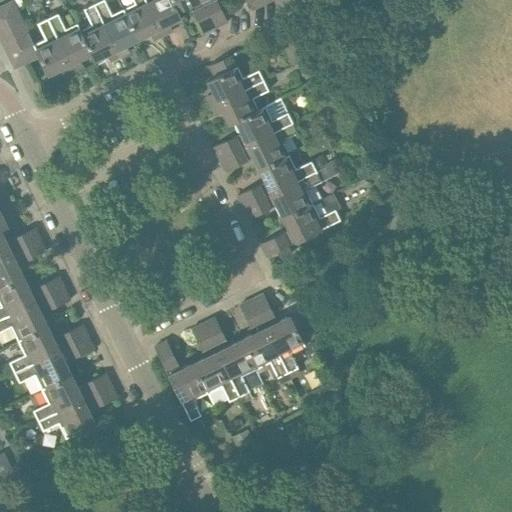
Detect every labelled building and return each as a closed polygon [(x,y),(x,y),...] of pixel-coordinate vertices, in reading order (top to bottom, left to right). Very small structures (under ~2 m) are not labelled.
[(0,18),(18,10),(12,0),(0,5),(0,18)] [(126,45),(137,39),(122,7),(111,13),(104,0),(98,0),(92,3),(119,57),(129,52),(126,45)] [(132,0),(134,2),(122,7),(137,39),(150,33),(153,40),(163,35),(145,0),(132,0)] [(172,31),(169,22),(180,16),(171,0),(145,0),(163,35),(172,31)] [(172,0),(178,11),(190,5),(204,33),(216,27),(202,0),(172,0)] [(202,0),(216,27),(227,22),(216,0),(202,0)] [(264,4),(261,0),(247,0),(252,10),(264,4)] [(119,57),(92,3),(82,8),(89,23),(79,28),(98,67),(119,57)] [(0,31),(23,20),(18,10),(0,18),(0,31)] [(47,17),(73,71),(83,66),(79,59),(91,53),(76,22),(65,28),(57,12),(47,17)] [(28,32),(15,39),(26,62),(39,56),(48,75),(60,69),(64,76),(73,71),(47,17),(36,22),(44,38),(34,43),(28,32)] [(0,31),(0,38),(3,45),(15,39),(28,32),(23,20),(0,31)] [(304,59),(293,37),(281,43),(292,65),(304,59)] [(26,62),(15,39),(3,45),(14,68),(26,62)] [(206,96),(210,105),(264,79),(270,76),(265,67),(259,70),(259,69),(241,77),(231,55),(209,66),(215,77),(207,80),(213,93),(206,96)] [(223,112),(228,123),(265,105),(265,104),(258,108),(253,97),(269,89),(264,79),(210,105),(215,116),(223,112)] [(265,105),(235,120),(241,133),(213,147),(219,158),(292,122),(299,118),(297,113),(292,111),(287,113),(280,98),(265,105)] [(253,157),(259,168),(289,153),(282,140),(297,132),(292,122),(219,158),(225,170),(253,157)] [(242,206),(316,170),(311,160),(295,167),(289,153),(259,168),(265,181),(237,195),(242,206)] [(311,160),(316,170),(327,165),(322,154),(311,160)] [(321,180),(316,170),(242,206),(248,219),(277,205),(282,216),(312,201),(322,197),(315,183),(321,180)] [(322,197),(312,201),(282,216),(289,230),(261,244),(267,256),(277,251),(281,259),(292,253),(288,245),(295,242),(340,220),(334,209),(339,206),(332,192),(322,197)] [(0,227),(6,224),(1,214),(8,210),(3,199),(0,201),(0,227)] [(6,224),(0,227),(0,257),(40,238),(34,228),(6,241),(0,229),(7,226),(6,224)] [(40,238),(0,257),(0,287),(23,276),(18,265),(46,251),(40,238)] [(0,317),(63,286),(58,276),(30,290),(23,276),(0,287),(0,302),(1,305),(0,305),(0,317)] [(0,317),(0,330),(11,325),(18,338),(47,324),(41,313),(70,299),(63,286),(0,317)] [(263,293),(252,299),(287,372),(300,365),(293,350),(304,344),(298,332),(290,315),(277,322),(263,293)] [(258,373),(269,367),(274,377),(277,375),(277,377),(287,372),(252,299),(240,305),(253,333),(241,339),(250,357),(256,368),(258,373)] [(258,373),(256,368),(250,357),(241,339),(229,345),(215,317),(203,322),(239,395),(243,403),(253,398),(249,391),(250,390),(247,384),(260,378),(258,373)] [(215,406),(229,399),(229,400),(239,395),(203,322),(191,328),(205,357),(193,363),(203,382),(207,390),(215,406)] [(9,361),(14,371),(87,335),(82,324),(54,338),(47,324),(18,338),(25,353),(9,361)] [(87,335),(14,371),(19,381),(35,373),(42,387),(71,373),(65,362),(93,348),(87,335)] [(192,397),(207,390),(193,363),(180,369),(166,341),(154,347),(190,420),(201,415),(192,397)] [(37,419),(111,383),(106,373),(77,387),(71,373),(42,387),(49,401),(32,409),(37,419)] [(111,383),(37,419),(43,431),(58,423),(65,438),(95,423),(89,410),(117,396),(111,383)] [(253,440),(247,428),(231,437),(240,453),(253,440)] [(0,474),(12,468),(4,452),(0,453),(0,474)]
